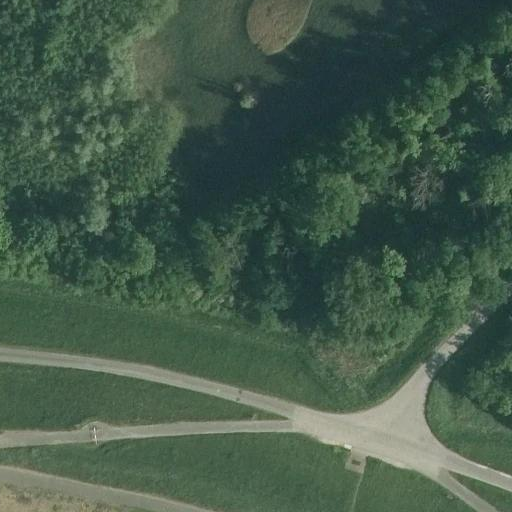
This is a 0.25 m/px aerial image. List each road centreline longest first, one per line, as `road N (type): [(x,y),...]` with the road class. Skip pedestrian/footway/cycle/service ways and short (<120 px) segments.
road 1 (unclassified): [(370,434),(140,372),(0,356)]
road 2 (unclassified): [(511,287),(370,434)]
road 3 (unclassified): [(511,487),(370,434)]
